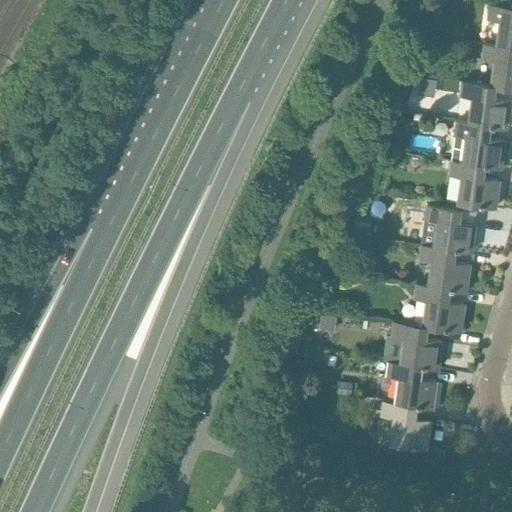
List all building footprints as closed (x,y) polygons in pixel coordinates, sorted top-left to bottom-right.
[(496,45),(511,46),(511,5),(490,2),(488,16),(500,18),(496,44),(496,45)] [(496,44),(485,42),(483,56),(494,58),(491,83),(492,84),(511,86),(511,46),(496,45),(496,44)] [(487,124),(507,126),(510,99),(491,96),(492,84),(491,83),(462,80),(460,93),(471,95),(468,121),(487,123),(487,124)] [(487,123),(468,121),(457,119),(455,133),(451,159),(481,163),(481,164),(501,166),(505,138),(485,136),(487,124),(487,123)] [(451,159),(449,173),(461,174),(457,201),(496,206),(499,178),(480,175),(481,164),(481,163),(451,159)] [(437,218),(433,244),(433,245),(452,247),(452,248),(472,250),(475,223),(456,220),(458,207),(427,203),(425,217),(437,218)] [(431,258),(427,284),(446,287),(466,290),(470,262),(451,260),(452,248),(452,247),(433,245),(433,244),(421,242),(419,256),(431,258)] [(425,298),(422,323),(424,324),(424,325),(461,330),(465,302),(445,299),(446,287),(427,284),(416,282),(414,296),(425,298)] [(403,335),(399,361),(418,364),(418,365),(438,367),(441,339),(422,337),(424,325),(424,324),(422,323),(393,319),(391,333),(403,335)] [(416,376),(418,365),(418,364),(399,361),(387,359),(386,373),(397,375),(394,400),(394,401),(413,404),(432,407),(436,379),(416,376)] [(411,416),(413,404),(394,401),(394,400),(382,399),(380,413),(391,414),(388,441),(426,446),(430,419),(411,416)]
